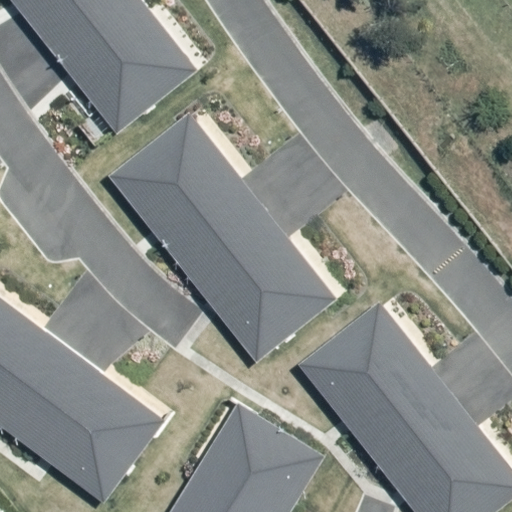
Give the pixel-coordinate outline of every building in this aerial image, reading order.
[(142,0),(17,0),(128,138),(204,78),(142,0)] [(192,116),(115,176),(265,365),(342,304),(192,116)] [(168,425),(0,300),(0,425),(107,506),(168,425)] [(511,471),(381,306),(304,367),(419,511),(508,511),(511,509),(511,471)] [(294,511),(327,459),(240,407),(176,511),(294,511)]
